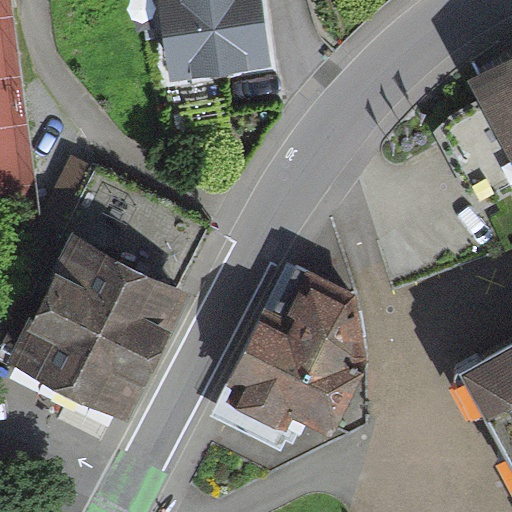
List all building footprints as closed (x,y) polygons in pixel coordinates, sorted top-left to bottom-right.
[(263,45),(256,0),(171,0),(179,56),(263,45)] [(511,49),(484,63),(511,118),(511,49)] [(110,403),(202,221),(97,168),(4,350),(110,403)] [(327,414),(358,348),(350,288),(293,261),(226,403),(292,434),(306,404),(327,414)] [(511,346),(459,375),(511,475),(511,346)]
